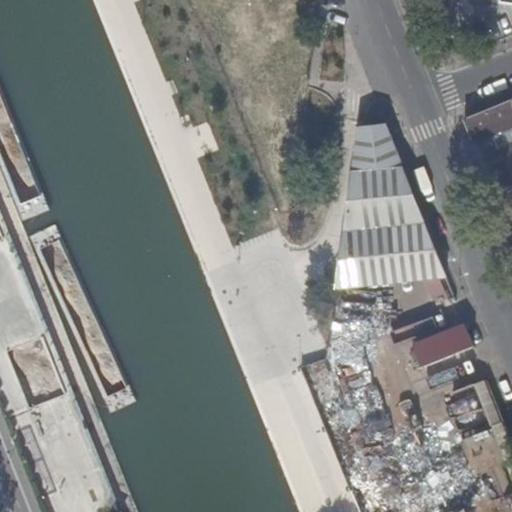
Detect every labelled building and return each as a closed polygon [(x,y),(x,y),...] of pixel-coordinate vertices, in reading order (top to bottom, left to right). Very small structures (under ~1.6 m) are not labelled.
[(483,165),(496,198),(511,191),(511,101),(465,121),(475,144),(503,133),(508,147),(511,154),(506,156),(483,165)] [(363,132),(341,292),(448,280),(388,129),(363,132)] [(503,149),(506,156),(511,154),(508,147),(503,149)] [(511,191),(496,198),(511,237),(511,191)] [(448,282),(431,284),(433,299),(450,297),(448,282)] [(425,368),(475,348),(468,329),(417,350),(425,368)] [(511,468),(511,439),(487,378),(477,382),(511,468)] [(369,437),(348,431),(343,450),(364,456),(369,437)]
